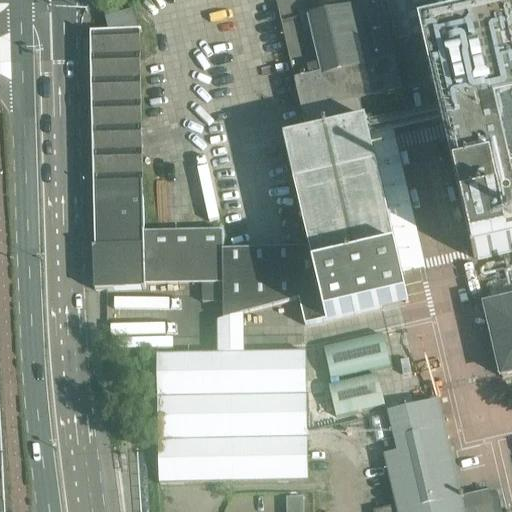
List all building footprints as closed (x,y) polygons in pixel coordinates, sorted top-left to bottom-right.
[(109,33),(91,33),(91,35),(93,107),(93,131),(93,138),(94,205),(94,206),(95,236),(95,249),(93,250),(94,292),(141,289),(144,289),(144,284),(147,284),(201,282),(201,301),(211,301),(217,301),(223,301),(234,301),(235,316),(245,314),(282,305),(299,301),(305,327),(345,317),(347,317),(381,309),(375,282),(401,276),(390,228),(376,168),(372,151),(366,124),(363,124),(358,103),(388,96),(388,97),(389,98),(403,94),(400,81),(399,81),(398,80),(396,69),(380,2),(332,14),(318,17),(307,19),(302,0),(280,0),(276,1),(302,115),(305,125),(308,138),(301,140),(298,140),(285,143),(285,145),(286,145),(293,173),(299,199),(309,251),(224,253),(224,233),(144,234),(144,222),(143,200),(141,124),(139,35),(141,34),(141,32),(140,32),(109,33)] [(422,33),(421,33),(422,36),(424,36),(427,50),(425,51),(426,54),(428,53),(431,68),(429,68),(430,71),(432,71),(435,86),(434,86),(434,89),(436,89),(439,103),(438,104),(438,106),(440,106),(443,121),(441,121),(442,124),(444,124),(445,131),(447,138),(445,139),(446,142),(448,141),(452,158),(450,158),(451,161),(453,161),(453,164),(456,177),(455,178),(455,181),(457,180),(461,197),(459,197),(460,200),(462,200),(463,207),(465,216),(464,217),(464,220),(466,219),(470,236),(468,236),(469,239),(471,239),(475,257),(474,257),(475,260),(478,259),(478,261),(511,252),(511,11),(422,32),(422,33)] [(134,12),(105,20),(109,33),(140,32),(134,12)] [(428,53),(392,52),(395,66),(431,68),(428,53)] [(223,319),(217,322),(218,355),(244,354),(245,314),(235,316),(234,301),(223,301),(223,319)] [(511,376),(511,303),(486,309),(502,379),(511,376)] [(151,338),(143,338),(143,347),(178,346),(178,325),(151,325),(151,338)] [(383,337),(324,351),(331,381),(390,368),(383,337)] [(196,355),(157,356),(160,485),(161,485),(192,485),(308,483),(305,353),(257,354),(244,354),(218,355),(210,355),(196,355)] [(378,377),(329,388),(336,418),(385,407),(378,377)] [(388,413),(395,444),(385,446),(388,457),(385,457),(396,508),(378,511),(510,511),(506,486),(502,485),(497,486),(494,489),(494,491),(464,498),(463,496),(461,497),(438,401),(388,413)] [(302,511),(302,499),(288,500),(288,511),(302,511)]
